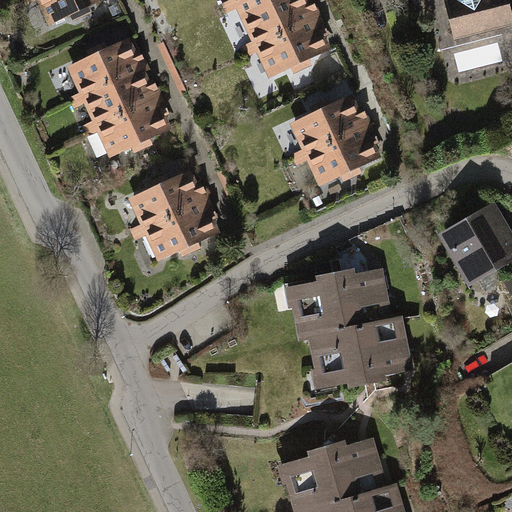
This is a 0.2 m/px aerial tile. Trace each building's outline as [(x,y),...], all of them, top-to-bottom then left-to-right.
[(41,0),(51,22),(70,13),(72,16),(76,19),(87,14),(88,9),(87,5),(98,0),(41,0)] [(303,0),(243,0),(238,3),(258,46),(320,17),(316,9),(309,12),(303,0)] [(454,0),(455,1),(448,3),(457,35),(510,22),(504,0),(454,0)] [(320,17),(258,46),(272,74),(291,66),(293,69),(297,71),(308,66),(309,62),(308,58),(326,49),(316,28),(323,25),(320,17)] [(72,67),(86,96),(140,71),(147,68),(143,60),(137,63),(127,42),(108,51),(106,47),(102,45),(91,50),(90,54),(92,58),(72,67)] [(86,96),(99,125),(160,96),(157,88),(150,92),(140,71),(86,96)] [(99,125),(113,153),(131,145),(133,148),(138,150),(149,145),(149,141),(148,137),(167,128),(157,107),(164,104),(160,96),(99,125)] [(314,115),(295,124),(308,153),(370,125),(366,117),(359,120),(349,99),(330,108),(329,103),(324,102),(313,106),(312,111),(314,115)] [(370,125),(308,153),(322,182),(341,173),(343,177),(348,178),(357,174),(359,170),(357,165),(376,157),(366,136),(373,133),(370,125)] [(134,199),(147,228),(209,200),(204,192),(198,195),(188,174),(169,182),(167,178),(163,177),(152,182),(151,186),(153,190),(134,199)] [(147,228),(161,257),(180,248),(181,252),(186,254),(197,249),(197,244),(196,241),(215,232),(205,211),(212,207),(209,200),(147,228)] [(511,232),(493,200),(436,233),(467,286),(511,259),(511,232)] [(354,263),(334,267),(346,326),(357,324),(393,316),(383,265),(355,270),(354,263)] [(346,326),(334,267),(315,271),(316,276),(284,283),(289,306),(292,305),(298,336),(308,334),(346,326)] [(511,271),(501,278),(511,297),(511,271)] [(393,316),(357,324),(368,381),(387,377),(386,373),(404,369),(414,367),(403,314),(393,316)] [(346,326),(308,334),(309,340),(314,365),(311,366),(315,386),(347,379),(349,385),(365,382),(368,381),(357,324),(346,326)] [(345,436),(325,442),(342,499),(351,496),(388,485),(373,435),(363,438),(347,443),(345,436)] [(298,511),(304,510),(342,499),(325,442),(307,447),(309,452),(277,462),(283,482),(286,481),(294,511),(298,511)] [(388,485),(351,496),(356,511),(406,511),(398,482),(388,485)] [(342,499),(304,510),(304,511),(356,511),(351,496),(342,499)]
